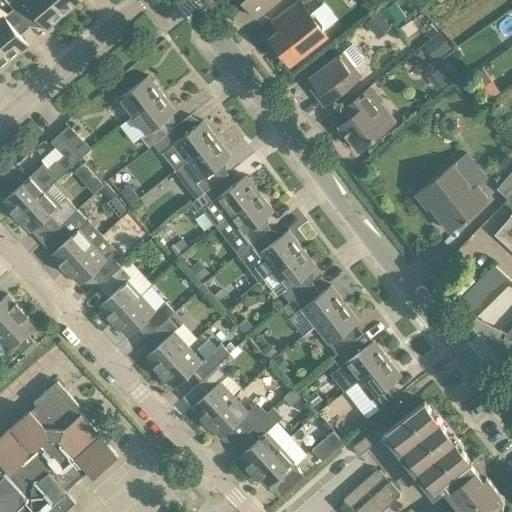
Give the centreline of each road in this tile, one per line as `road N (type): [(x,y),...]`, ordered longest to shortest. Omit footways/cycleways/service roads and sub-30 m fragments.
road 1 (residential): [(511,417),(178,0)]
road 2 (residential): [(246,511),(0,245)]
road 3 (residential): [(0,120),(142,0)]
